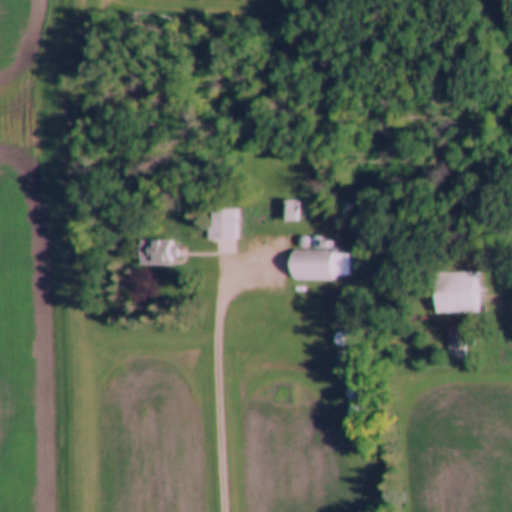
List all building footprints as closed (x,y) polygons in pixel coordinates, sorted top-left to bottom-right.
[(220,207),(210,207),(210,224),(229,224),(229,199),(220,199),(220,207)] [(298,222),(298,201),(280,201),(280,222),(298,222)] [(335,280),(335,240),(311,240),(311,250),(289,250),(289,280),(335,280)] [(139,266),(173,266),(173,241),(139,241),(139,266)] [(478,314),(478,272),(433,272),(433,314),(478,314)] [(448,358),(465,358),(465,347),(475,347),(475,326),(448,326),(448,358)]
